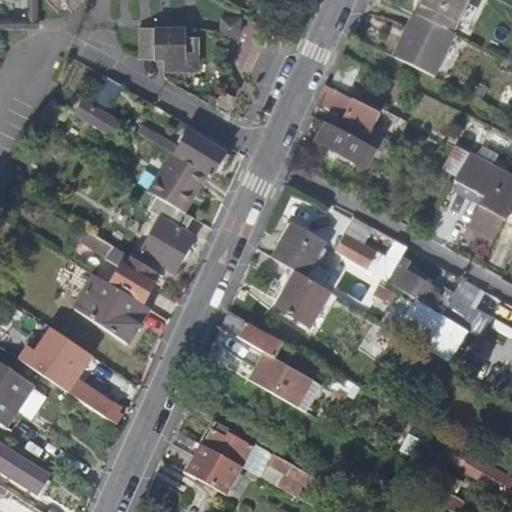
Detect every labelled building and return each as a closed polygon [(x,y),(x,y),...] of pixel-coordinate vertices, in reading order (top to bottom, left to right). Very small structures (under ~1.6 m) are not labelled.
[(40,0),(49,10),(52,10),(55,7),(61,8),(64,11),(68,11),(78,2),(76,0),(40,0)] [(470,0),(422,0),(416,16),(454,35),(470,0)] [(439,66),(454,35),(416,16),(401,47),(439,66)] [(221,35),(240,36),(241,18),(221,18),(221,35)] [(140,58),(155,57),(155,53),(163,53),(163,57),(163,69),(185,69),(185,58),(196,58),(196,36),(185,36),(185,27),(140,26),(140,58)] [(433,78),(439,66),(401,47),(395,59),(433,78)] [(196,68),(196,58),(185,58),(185,69),(196,68)] [(326,87),(319,102),(342,114),(340,119),(371,136),(381,115),(354,102),(329,89),(326,87)] [(137,103),(132,92),(111,103),(116,113),(137,103)] [(216,109),(228,113),(235,97),(223,92),(216,109)] [(118,139),(126,126),(85,102),(78,115),(118,139)] [(379,159),(381,154),(377,152),(326,124),(317,143),(367,170),(374,156),(379,159)] [(208,177),(212,179),(226,155),(190,133),(180,149),(144,127),(140,134),(172,155),(208,177)] [(455,176),(455,181),(470,154),(453,146),(442,170),(455,176)] [(455,181),(453,184),(485,200),(466,236),(491,249),(505,222),(511,209),(511,177),(470,154),(455,181)] [(186,215),(208,177),(172,155),(150,193),(158,198),(186,215)] [(187,232),(195,220),(186,215),(158,198),(150,211),(163,218),(187,232)] [(176,274),(197,238),(187,232),(163,218),(142,254),(176,274)] [(273,261),(296,274),(304,279),(327,240),(295,222),(273,261)] [(153,271),(85,229),(79,238),(96,249),(94,252),(106,260),(105,262),(120,271),(113,283),(145,303),(155,287),(147,281),(153,271)] [(388,284),(403,259),(408,250),(398,244),(387,262),(392,266),(389,271),(373,262),(377,255),(346,238),(336,255),(388,284)] [(388,284),(434,310),(441,297),(439,296),(432,292),(434,288),(407,272),(412,264),(403,259),(388,284)] [(309,329),(329,294),(316,286),(304,279),(296,274),(276,309),(309,329)] [(150,311),(97,278),(77,311),(129,345),(150,311)] [(379,283),(373,296),(391,305),(398,292),(379,283)] [(441,297),(434,310),(443,315),(452,300),(455,294),(444,287),(439,296),(441,297)] [(469,323),(486,332),(492,319),(452,300),(443,315),(466,328),(469,323)] [(228,314),(221,331),(260,353),(267,357),(275,362),(284,346),(228,314)] [(466,328),(483,338),(486,332),(469,323),(466,328)] [(52,329),(28,364),(57,385),(64,374),(72,380),(70,383),(75,387),(79,381),(78,381),(94,357),(52,329)] [(285,368),(294,352),(284,346),(275,362),(285,368)] [(267,357),(253,381),(300,409),(314,385),(306,381),(285,368),(275,362),(267,357)] [(0,361),(0,395),(19,408),(33,387),(35,385),(0,361)] [(321,389),(330,373),(316,365),(306,381),(314,385),(321,389)] [(57,385),(105,416),(113,404),(79,381),(75,387),(70,383),(72,380),(64,374),(57,385)] [(19,408),(18,410),(33,419),(48,397),(33,387),(19,408)] [(19,408),(0,395),(0,422),(6,427),(18,411),(18,410),(19,408)] [(282,451),(290,437),(240,409),(232,423),(282,451)] [(213,422),(184,474),(226,498),(242,469),(255,446),(213,422)] [(401,450),(416,459),(425,442),(410,434),(401,450)] [(0,464),(8,470),(6,474),(34,491),(46,472),(27,460),(26,462),(0,445),(0,464)] [(273,457),(255,446),(242,469),(275,488),(279,481),(282,483),(285,477),(267,467),(273,457)] [(295,455),(289,466),(309,477),(315,466),(295,455)] [(471,477),(479,463),(467,456),(459,470),(471,477)] [(289,466),(273,457),(267,467),(285,477),(282,483),(279,481),(275,488),(295,500),(303,485),(324,497),(329,488),(309,477),(289,466)] [(471,477),(511,501),(511,482),(479,463),(471,477)] [(449,511),(462,511),(467,505),(441,491),(434,503),(449,511)]
